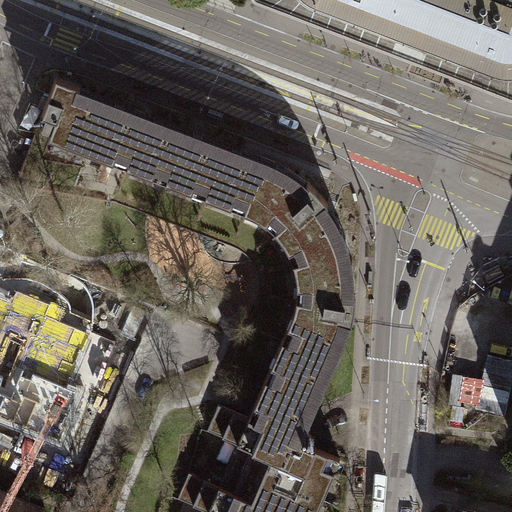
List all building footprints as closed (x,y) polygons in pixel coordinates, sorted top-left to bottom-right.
[(448,66),(511,89),(511,0),(275,0),(413,52),(431,59),(448,66)] [(413,52),(406,71),(441,84),(448,66),(413,52)] [(273,170),(263,166),(78,95),(81,87),(57,77),(43,113),(56,118),(49,137),(248,212),(259,218),(270,226),(279,235),(286,244),(291,255),(295,264),(298,278),(298,289),(297,300),(295,310),(292,318),(252,409),(249,417),(293,436),(297,428),(338,334),(342,322),(351,324),(353,314),(355,304),(356,294),(346,294),(346,271),(342,252),(338,241),(333,229),(328,219),(321,209),(328,204),(320,194),(308,182),(301,188),(292,181),(283,176),(273,170)] [(0,418),(8,393),(61,411),(54,432),(76,440),(86,409),(94,411),(114,349),(61,332),(80,273),(0,247),(0,418)] [(293,436),(249,417),(219,404),(207,429),(241,444),(222,486),(189,471),(178,497),(211,511),(316,511),(335,469),(329,467),(331,462),(333,457),(340,460),(341,457),(293,436)] [(0,511),(11,511),(18,496),(0,488),(0,511)] [(44,511),(46,508),(18,496),(11,511),(44,511)]
